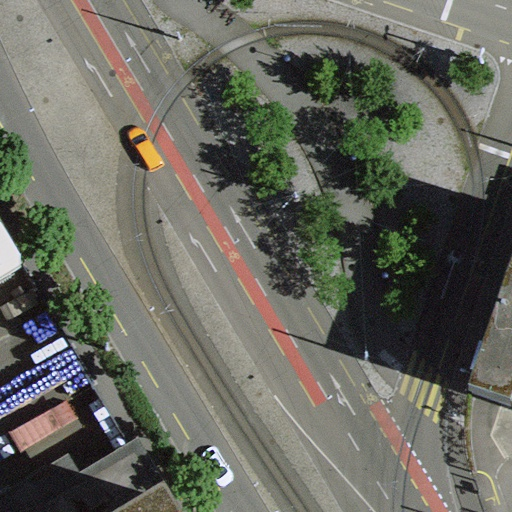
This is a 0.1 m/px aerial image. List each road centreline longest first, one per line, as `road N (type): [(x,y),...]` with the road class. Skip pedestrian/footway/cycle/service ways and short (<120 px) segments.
road 1 (secondary): [(398,509),(305,389),(84,0)]
road 2 (secondary): [(0,102),(240,511)]
road 3 (secondary): [(398,509),(403,436),(511,115)]
